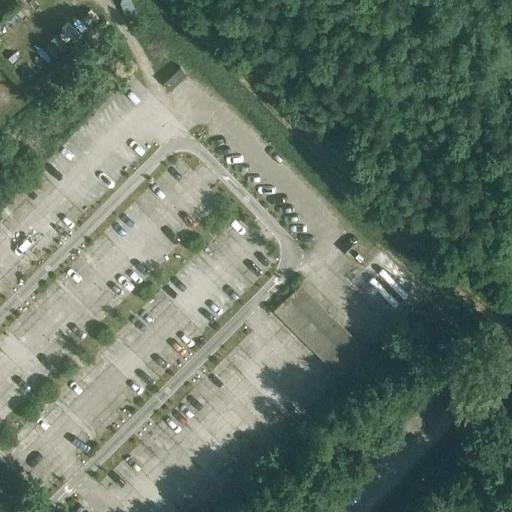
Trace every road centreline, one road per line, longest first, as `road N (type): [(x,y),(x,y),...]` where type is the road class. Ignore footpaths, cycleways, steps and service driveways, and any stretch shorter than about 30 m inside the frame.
road 1 (unknown): [(210,192),(19,394),(0,400)]
road 2 (track): [(511,366),(375,511)]
